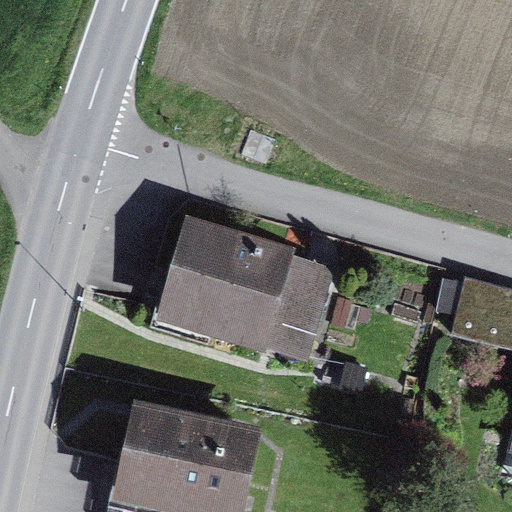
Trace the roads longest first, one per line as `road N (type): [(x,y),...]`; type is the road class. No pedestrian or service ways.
road 1 (residential): [(511,269),(77,142)]
road 2 (secondary): [(0,449),(77,142)]
road 3 (secondary): [(77,142),(125,0)]
